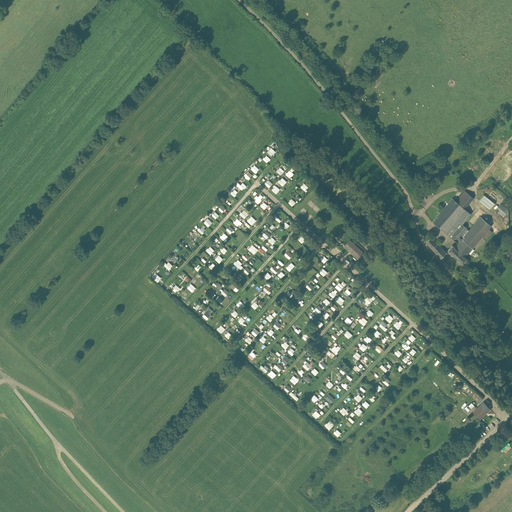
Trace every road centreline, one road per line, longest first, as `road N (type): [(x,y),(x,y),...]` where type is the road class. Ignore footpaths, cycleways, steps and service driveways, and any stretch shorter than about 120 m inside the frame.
road 1 (track): [(511,343),(427,250),(399,183),(240,0)]
road 2 (unclassified): [(511,410),(408,511)]
road 3 (track): [(165,285),(256,182)]
road 4 (track): [(256,362),(346,262)]
road 5 (track): [(302,403),(390,304)]
road 6 (track): [(279,381),(368,283)]
road 7 (track): [(193,300),(279,202)]
road 8 (track): [(216,320),(301,223)]
road 9 (track): [(235,337),(322,242)]
road 10 (track): [(509,143),(479,181),(437,197),(415,219)]
